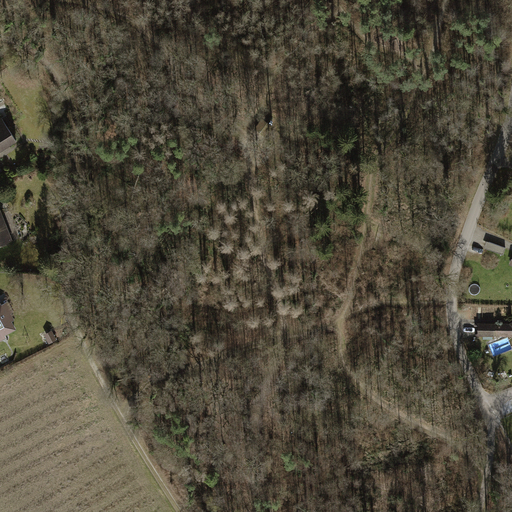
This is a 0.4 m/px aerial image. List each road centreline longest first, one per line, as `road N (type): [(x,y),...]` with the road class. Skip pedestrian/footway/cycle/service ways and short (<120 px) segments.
road 1 (track): [(0,36),(47,62),(69,99),(70,308),(106,390),(182,511)]
road 2 (track): [(119,413),(147,384),(179,369),(384,302),(447,300)]
road 3 (residential): [(484,404),(447,300),(511,101)]
